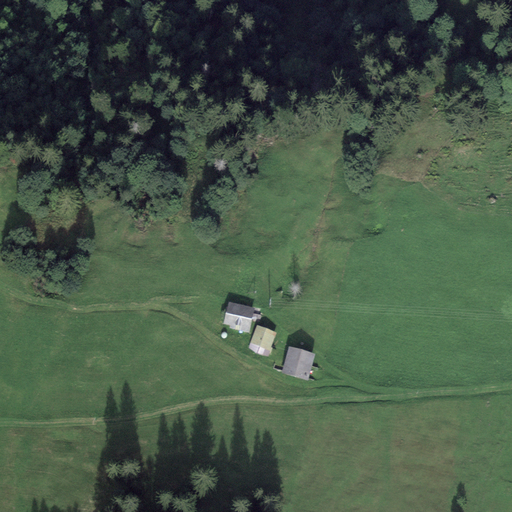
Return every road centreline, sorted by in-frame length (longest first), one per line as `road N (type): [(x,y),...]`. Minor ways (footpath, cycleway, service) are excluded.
road 1 (track): [(0,423),(511,385)]
road 2 (track): [(0,285),(77,309),(169,310),(277,377),(405,396)]
road 3 (track): [(351,384),(250,305),(198,299),(140,306)]
